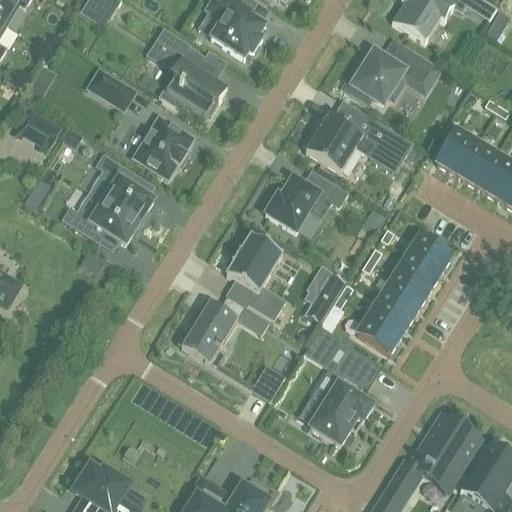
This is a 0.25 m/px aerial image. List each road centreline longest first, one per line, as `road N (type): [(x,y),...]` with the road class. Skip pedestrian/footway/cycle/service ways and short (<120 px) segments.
road 1 (residential): [(117,358),(344,0)]
road 2 (residential): [(117,358),(324,484),(343,488),(377,472),(438,378)]
road 3 (residential): [(424,185),(504,245),(501,276),(438,378)]
road 4 (residential): [(7,511),(46,471),(117,358)]
